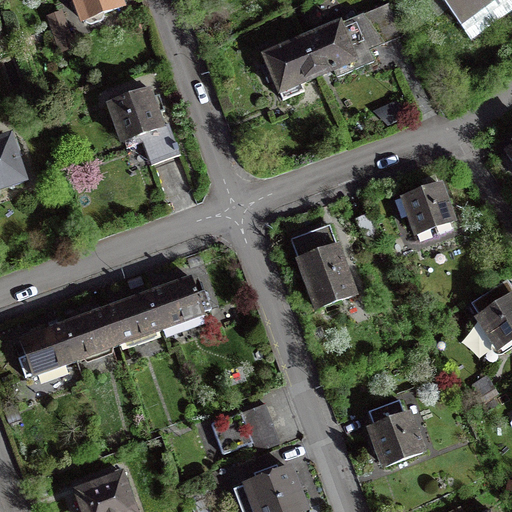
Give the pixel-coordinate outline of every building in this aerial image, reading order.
[(102,15),(120,9),(116,0),(73,0),(82,23),(83,22),(84,24),(89,26),(100,22),(102,17),(102,15)] [(498,0),(438,0),(459,28),(484,11),(498,0)] [(388,6),(301,42),(316,79),(332,72),(335,79),(372,64),(367,52),(402,37),(388,6)] [(58,41),(67,38),(59,15),(50,19),(58,41)] [(300,86),(316,79),(301,42),(263,58),(281,102),(303,93),(300,86)] [(150,168),(179,158),(167,126),(160,129),(147,92),(108,107),(122,144),(123,144),(125,150),(141,144),(150,168)] [(0,143),(0,191),(22,184),(8,141),(0,143)] [(439,188),(402,201),(415,237),(433,230),(435,237),(452,231),(449,224),(452,223),(439,188)] [(379,242),(366,213),(352,220),(365,248),(379,242)] [(315,312),(354,298),(328,228),(289,242),(315,312)] [(196,297),(190,280),(147,296),(160,333),(203,317),(202,314),(209,312),(203,295),(196,297)] [(497,351),(511,341),(511,297),(500,305),(492,293),(469,308),(497,351)] [(118,348),(160,333),(147,296),(104,311),(118,348)] [(75,363),(118,348),(104,311),(62,326),(75,363)] [(32,379),(75,363),(62,326),(19,342),(25,359),(18,361),(24,379),(31,376),(32,379)] [(482,405),(496,396),(491,387),(490,388),(485,379),(473,387),(482,405)] [(398,402),(367,414),(373,429),(369,430),(384,469),(421,455),(407,416),(403,417),(398,402)] [(210,426),(221,456),(252,445),(246,430),(270,421),(264,406),(210,426)] [(301,511),(304,511),(288,471),(233,492),(240,511),(301,511)] [(187,499),(211,488),(206,476),(182,486),(187,499)] [(131,511),(119,478),(77,494),(83,511),(131,511)]
